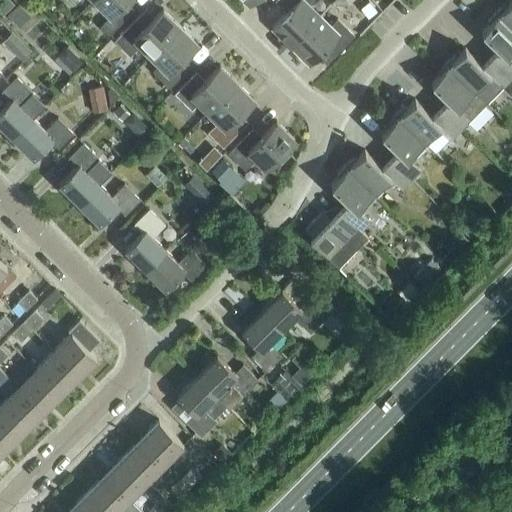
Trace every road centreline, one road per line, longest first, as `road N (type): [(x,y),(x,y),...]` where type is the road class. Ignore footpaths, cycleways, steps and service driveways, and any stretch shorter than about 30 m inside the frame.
road 1 (primary): [(290,511),(511,288)]
road 2 (residential): [(137,352),(128,323),(0,196)]
road 3 (residential): [(0,508),(125,382),(137,352)]
road 4 (residential): [(206,0),(333,124)]
road 5 (residential): [(333,124),(364,73),(438,0)]
road 6 (residential): [(256,247),(165,338),(137,352)]
